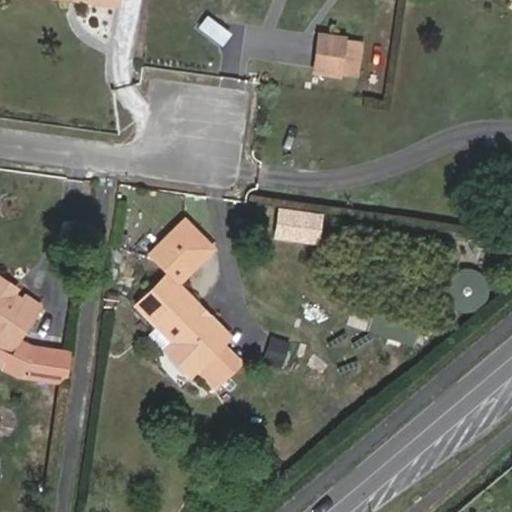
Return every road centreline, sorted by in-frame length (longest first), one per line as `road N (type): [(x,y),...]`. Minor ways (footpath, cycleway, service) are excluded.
road 1 (primary): [(511,358),(331,511)]
road 2 (residential): [(194,134),(146,166),(0,145)]
